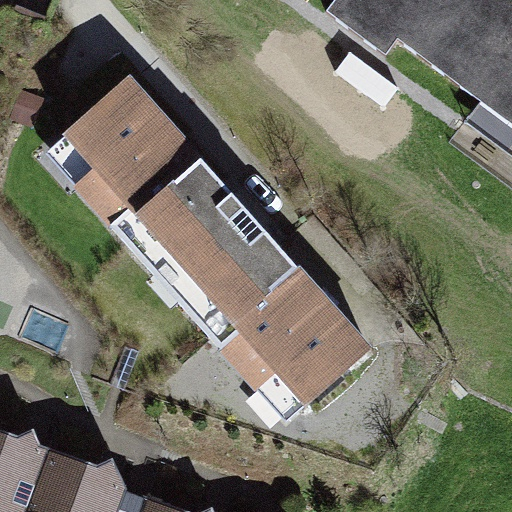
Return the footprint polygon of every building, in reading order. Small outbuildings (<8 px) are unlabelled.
[(511,0),(337,0),(327,14),(387,59),(399,42),(511,125),(511,0)] [(128,82),(65,138),(97,173),(77,190),(256,390),(275,373),(306,408),(369,352),(128,82)] [(27,511),(49,451),(40,446),(33,431),(19,438),(0,431),(0,511),(27,511)] [(117,511),(126,490),(113,460),(98,468),(49,451),(27,511),(117,511)] [(143,511),(148,499),(126,490),(117,511),(143,511)] [(212,511),(212,510),(207,511),(184,511),(148,499),(143,511),(212,511)]
